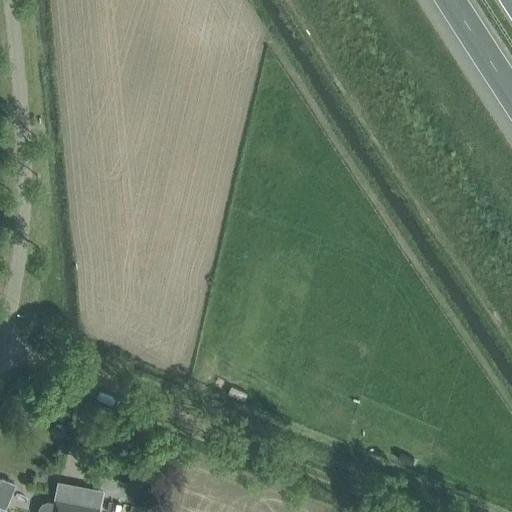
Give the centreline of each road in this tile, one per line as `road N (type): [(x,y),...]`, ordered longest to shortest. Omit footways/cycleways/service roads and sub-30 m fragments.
road 1 (unclassified): [(400,511),(0,348)]
road 2 (unclassified): [(0,337),(24,179),(10,0)]
